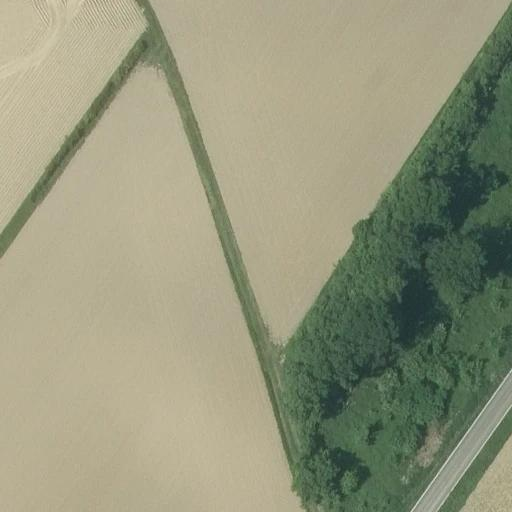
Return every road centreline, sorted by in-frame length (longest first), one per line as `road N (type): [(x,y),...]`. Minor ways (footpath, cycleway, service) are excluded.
road 1 (track): [(307,511),(286,468),(156,41)]
road 2 (secondary): [(511,387),(425,511)]
